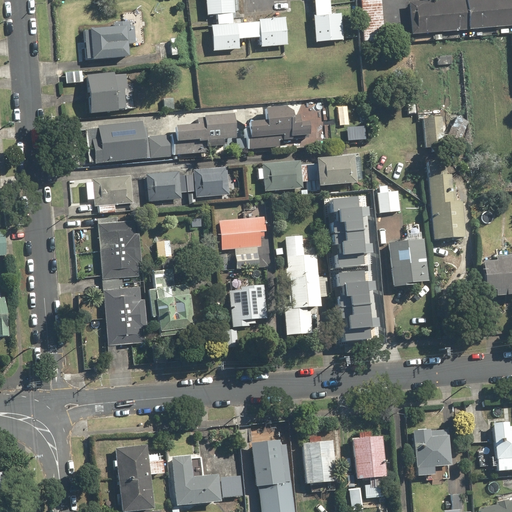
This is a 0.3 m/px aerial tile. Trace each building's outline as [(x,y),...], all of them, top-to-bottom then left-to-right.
[(230,0),(203,0),(205,16),(232,13),(230,0)] [(379,0),(359,0),(363,40),(383,38),(379,0)] [(511,0),(427,0),(406,2),(409,35),(511,25),(511,0)] [(339,14),(311,16),(314,43),(341,40),(339,14)] [(283,18),(256,21),(258,47),(286,45),(283,18)] [(110,28),(81,30),(84,60),(126,57),(125,45),(133,44),(132,26),(127,26),(127,22),(110,23),(110,28)] [(234,24),(209,27),(212,52),(237,49),(234,24)] [(180,40),(158,42),(160,59),(181,57),(180,40)] [(452,56),(438,56),(438,65),(452,65),(452,56)] [(80,71),(64,73),(65,84),(81,82),(80,71)] [(124,74),(84,77),(87,113),(127,110),(124,74)] [(263,122),(243,123),(245,148),(276,146),(276,140),(306,138),(306,123),(297,123),(297,117),(289,117),(289,112),(282,108),(262,109),(263,122)] [(228,116),(194,120),(195,133),(169,136),(171,155),(202,152),(201,146),(230,144),(228,116)] [(440,117),(421,119),(424,147),(442,146),(440,117)] [(97,139),(91,140),(93,164),(169,157),(167,136),(141,138),(140,122),(96,126),(97,139)] [(350,156),(312,159),(314,187),(352,184),(350,156)] [(299,160),(259,164),(262,192),(301,189),(299,160)] [(225,167),(191,170),(193,198),(227,195),(225,167)] [(178,172),(144,175),(146,203),(180,200),(178,172)] [(449,174),(425,177),(431,240),(462,237),(459,201),(451,202),(449,174)] [(129,176),(90,179),(92,207),(96,206),(97,213),(113,212),(113,205),(131,204),(129,176)] [(396,191),(375,194),(378,214),(398,211),(396,191)] [(333,223),(337,268),(363,266),(362,255),(372,254),(368,207),(358,207),(358,199),(330,201),(331,214),(336,213),(337,223),(333,223)] [(262,218),(217,221),(219,251),(259,248),(258,232),(264,232),(262,218)] [(132,221),(95,225),(100,280),(137,277),(132,221)] [(300,236),(283,237),(288,307),(282,308),(284,336),(311,334),(309,307),(318,307),(318,298),(326,297),(324,276),(316,277),(314,255),(301,256),(300,236)] [(422,239),(385,243),(390,285),(426,281),(422,239)] [(170,241),(157,242),(158,257),(171,257),(170,241)] [(511,254),(494,256),(495,261),(480,262),(482,290),(493,289),(493,295),(511,294),(511,254)] [(171,270),(151,272),(153,289),(146,290),(149,317),(155,316),(157,333),(191,329),(186,284),(173,286),(171,270)] [(341,295),(345,341),(371,339),(370,327),(379,327),(376,279),(366,280),(365,271),(338,273),(339,286),(344,286),(345,295),(341,295)] [(239,290),(226,292),(229,327),(247,326),(247,320),(264,318),(261,285),(239,287),(239,290)] [(138,287),(101,290),(105,346),(142,343),(138,287)] [(0,336),(9,336),(7,296),(0,296),(0,295),(0,336)] [(235,329),(222,330),(224,348),(236,347),(235,329)] [(169,341),(155,341),(155,363),(169,363),(169,341)] [(490,424),(494,472),(511,470),(511,426),(507,427),(506,423),(490,424)] [(410,429),(414,476),(433,475),(432,467),(449,466),(446,426),(410,429)] [(349,439),(353,480),(383,477),(379,436),(349,439)] [(299,443),(303,484),(334,481),(330,440),(299,443)] [(112,448),(119,511),(129,511),(151,510),(148,475),(163,474),(161,454),(146,455),(145,444),(112,448)] [(250,448),(253,487),(258,486),(259,511),(291,511),(290,484),(281,484),(278,446),(250,448)] [(169,463),(172,506),(219,502),(218,499),(243,497),(241,473),(189,477),(188,462),(169,463)] [(346,493),(348,511),(353,511),(361,511),(359,491),(346,493)] [(450,494),(450,510),(459,510),(459,494),(450,494)] [(511,511),(511,498),(476,508),(476,511),(511,511)]
